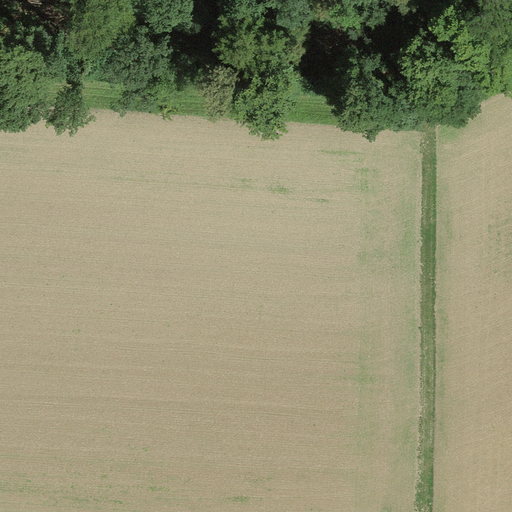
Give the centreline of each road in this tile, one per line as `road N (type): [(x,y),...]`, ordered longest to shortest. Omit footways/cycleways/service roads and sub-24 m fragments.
road 1 (track): [(421,511),(431,168)]
road 2 (track): [(425,0),(431,168)]
